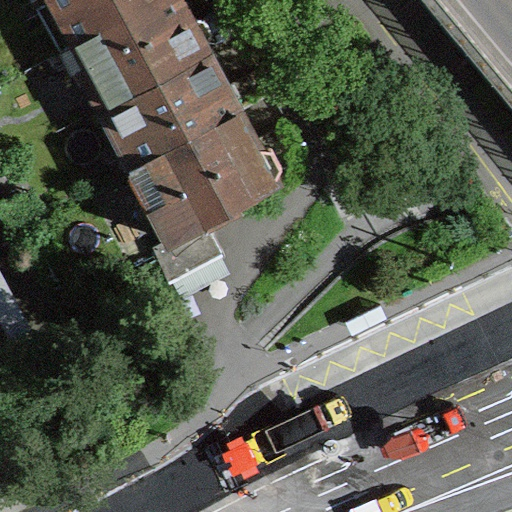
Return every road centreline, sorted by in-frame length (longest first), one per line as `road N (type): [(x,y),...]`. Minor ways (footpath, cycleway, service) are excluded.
road 1 (secondary): [(299,511),(511,418)]
road 2 (residential): [(511,164),(391,0)]
